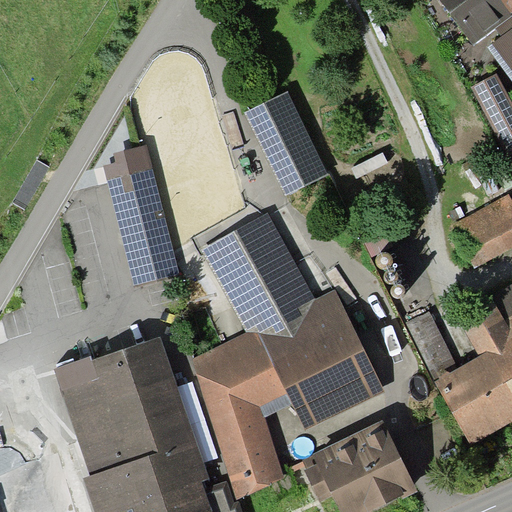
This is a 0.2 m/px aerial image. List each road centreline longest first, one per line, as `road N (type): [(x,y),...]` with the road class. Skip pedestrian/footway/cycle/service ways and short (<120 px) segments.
road 1 (residential): [(171,0),(0,290)]
road 2 (track): [(352,0),(419,134),(430,209)]
